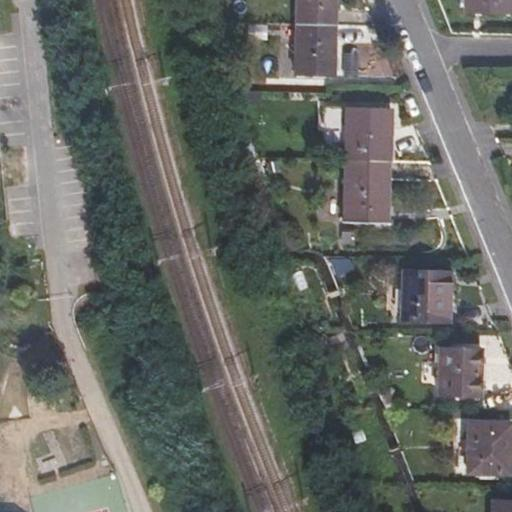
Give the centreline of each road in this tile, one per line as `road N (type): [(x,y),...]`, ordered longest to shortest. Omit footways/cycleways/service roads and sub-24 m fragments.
road 1 (residential): [(21,0),(23,64),(61,293)]
road 2 (unclassified): [(511,267),(422,48)]
